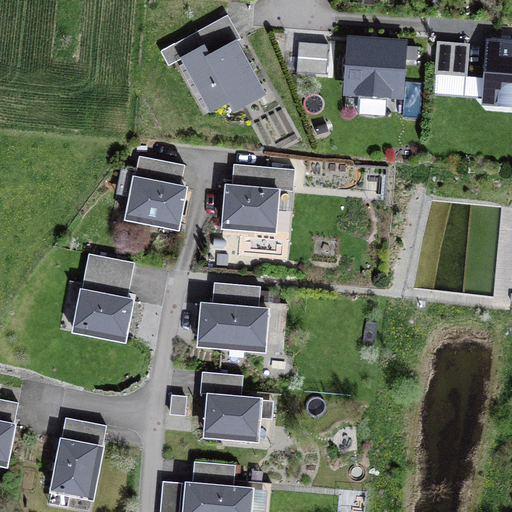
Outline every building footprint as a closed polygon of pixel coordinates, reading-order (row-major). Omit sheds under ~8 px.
[(264,94),(235,42),(241,39),(227,15),(180,41),(188,55),(182,58),(211,111),(230,101),(235,110),(264,94)] [(328,44),(299,42),(296,73),(326,75),(328,44)] [(399,94),(402,45),(352,42),(351,55),(346,55),(343,69),(344,76),(349,77),(348,90),(360,91),(359,95),(367,98),(380,99),(387,97),(387,93),(399,94)] [(466,75),(468,45),(438,42),(436,72),(466,75)] [(511,48),(490,47),(486,98),(499,99),(499,104),(506,106),(511,106),(511,48)] [(408,80),(405,111),(420,113),(423,81),(408,80)] [(182,181),(185,165),(139,156),(136,172),(182,181)] [(295,169),(233,164),(232,180),(294,185),(295,169)] [(179,224),(186,188),(135,178),(127,219),(146,222),(147,217),(179,224)] [(274,232),(278,190),(227,186),(223,222),(255,225),(255,230),(274,232)] [(129,293),(134,262),(89,253),(83,284),(129,293)] [(213,298),(259,302),(261,286),(214,282),(213,298)] [(125,336),(132,300),(81,290),(74,331),(93,335),(94,330),(125,336)] [(245,344),(245,349),(264,351),(268,309),(202,304),(199,340),(245,344)] [(202,371),(201,387),(242,391),(243,375),(202,371)] [(237,434),(237,439),(256,440),(260,399),(208,394),(205,431),(237,434)] [(0,415),(15,418),(18,402),(0,398),(0,415)] [(106,425),(66,417),(63,433),(103,441),(106,425)] [(0,458),(7,460),(14,424),(0,421),(0,458)] [(97,446),(61,439),(51,490),(92,497),(96,479),(91,478),(97,446)] [(194,461),(193,477),(234,481),(235,465),(194,461)] [(249,511),(252,489),(186,483),(184,511),(249,511)] [(365,497),(348,495),(347,509),(364,511),(365,497)]
